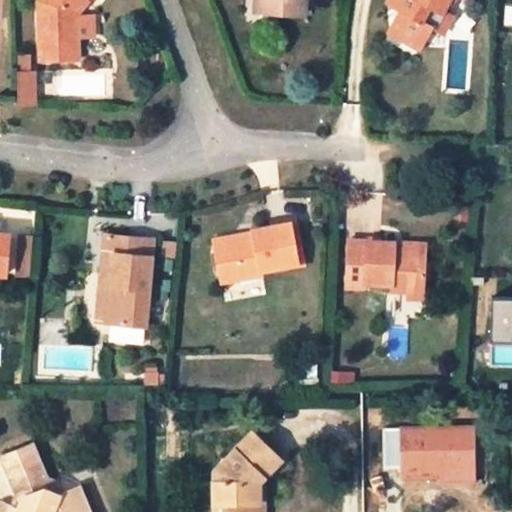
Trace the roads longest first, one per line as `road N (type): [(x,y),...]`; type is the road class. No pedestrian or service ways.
road 1 (residential): [(0,151),(139,169),(211,144)]
road 2 (residential): [(165,0),(211,144)]
road 3 (residential): [(211,144),(359,148)]
